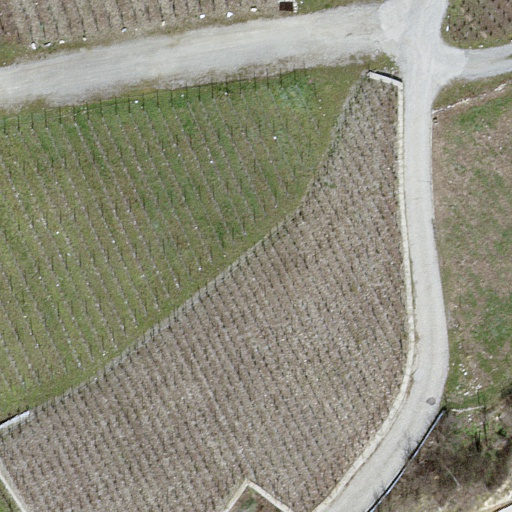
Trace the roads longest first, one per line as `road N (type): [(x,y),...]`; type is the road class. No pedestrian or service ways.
road 1 (track): [(340,511),(409,423),(431,355),(416,171),(417,31),(428,0)]
road 2 (track): [(0,83),(43,71),(417,31),(438,63),(511,54)]
